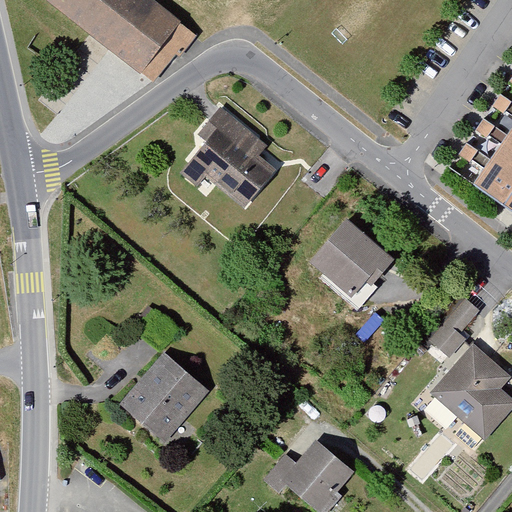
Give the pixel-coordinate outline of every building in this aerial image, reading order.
[(47,0),(153,81),(197,37),(150,0),(47,0)] [(209,138),(180,172),(195,185),(201,178),(245,215),(281,172),(261,155),(267,148),(218,107),(199,129),(209,138)] [(511,121),(467,185),(511,216),(511,121)] [(393,262),(345,219),(306,262),(354,305),(393,262)] [(451,365),(428,393),(434,399),(419,415),(465,454),(479,441),(485,443),(511,411),(511,400),(502,393),(508,379),(459,333),(475,315),(459,299),(424,339),(451,365)] [(159,350),(116,403),(135,424),(166,445),(205,394),(159,350)] [(283,458),(263,482),(280,497),(285,491),(311,511),(333,511),(346,497),(340,492),(354,475),(315,442),(293,467),(283,458)]
